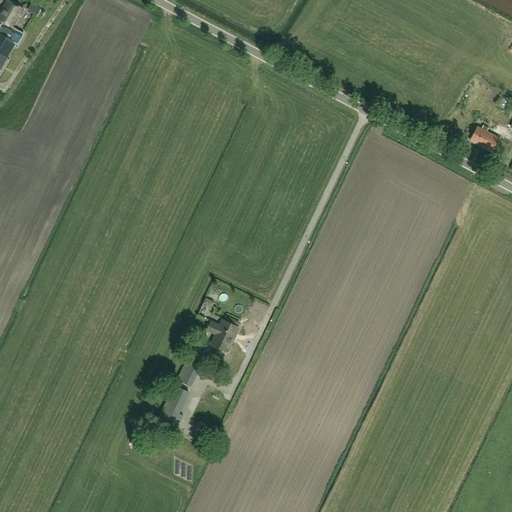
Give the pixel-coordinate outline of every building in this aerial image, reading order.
[(23,8),(9,0),(6,0),(0,12),(0,20),(3,22),(0,27),(0,69),(15,43),(18,44),(23,35),(12,28),(23,8)] [(483,126),(481,129),(477,127),(470,140),(492,152),(500,139),(487,132),(488,128),(483,126)] [(211,344),(228,352),(238,327),(222,320),(219,326),(210,322),(206,330),(215,334),(211,344)] [(178,379),(190,384),(198,366),(187,361),(178,379)] [(208,380),(211,375),(201,371),(199,376),(208,380)] [(180,414),(163,406),(153,427),(173,436),(183,416),(180,414)]
